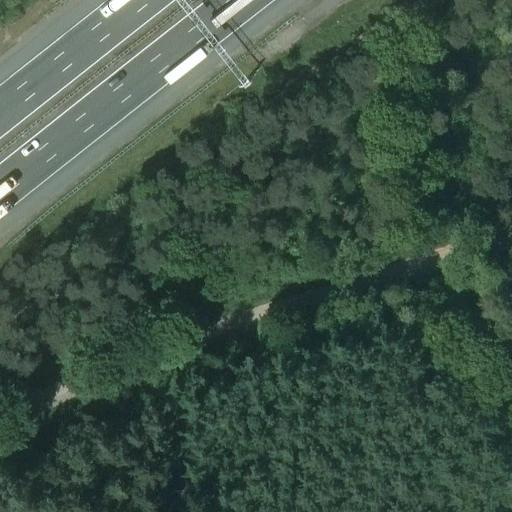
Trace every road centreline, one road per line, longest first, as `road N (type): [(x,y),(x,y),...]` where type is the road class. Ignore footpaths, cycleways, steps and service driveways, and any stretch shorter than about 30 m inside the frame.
road 1 (track): [(0,425),(126,359),(511,236)]
road 2 (motorway): [(0,190),(241,0)]
road 3 (motorway): [(141,0),(0,111)]
road 4 (track): [(511,491),(451,500),(411,493),(366,511)]
